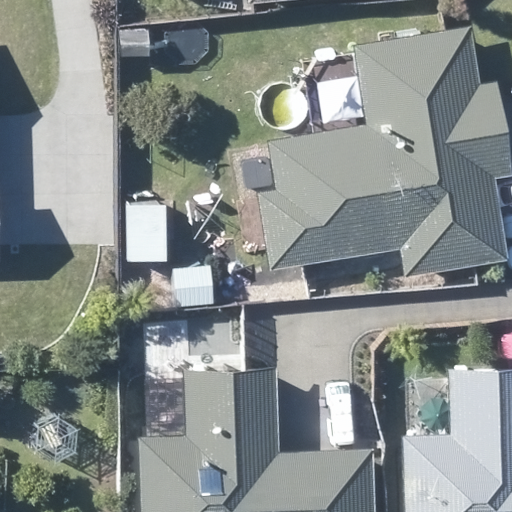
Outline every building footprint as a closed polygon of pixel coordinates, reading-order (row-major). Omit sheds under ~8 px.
[(510,172),(499,93),(497,78),(476,83),(468,23),(349,42),(362,122),(304,131),(265,138),(272,184),(255,186),(256,197),(264,247),(267,267),(300,263),(398,247),(401,268),(402,272),(504,256),(501,237),(491,176),(510,172)] [(167,202),(127,201),(125,260),(165,261),(167,202)] [(172,262),(174,303),(213,301),(211,260),(172,262)] [(511,511),(511,362),(507,363),(445,365),(446,378),(448,428),(413,429),(397,430),(400,511),(511,511)] [(371,511),(369,448),(353,449),(275,452),(271,367),(265,367),(232,368),(183,369),(184,375),(141,375),(144,436),(136,437),(138,511),(371,511)]
